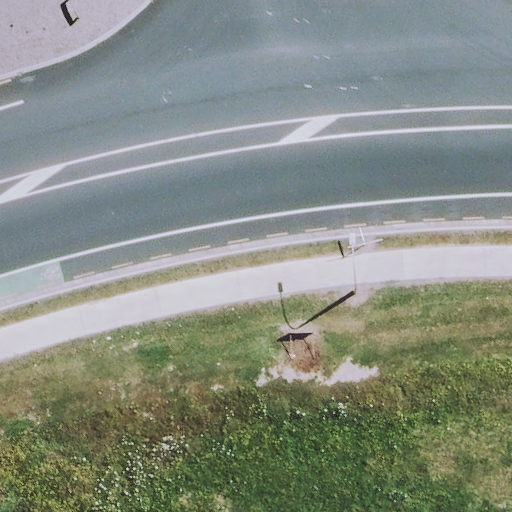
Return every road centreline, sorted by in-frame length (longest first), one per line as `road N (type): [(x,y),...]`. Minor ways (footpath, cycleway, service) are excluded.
road 1 (tertiary): [(323,134),(177,153),(0,195)]
road 2 (tertiary): [(511,126),(323,134)]
road 3 (residential): [(311,0),(323,134)]
